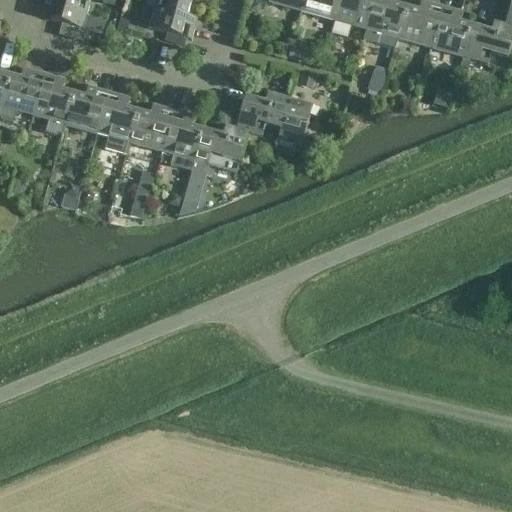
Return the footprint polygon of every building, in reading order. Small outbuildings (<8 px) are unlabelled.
[(44,0),(45,0),(55,3),(49,23),(61,26),(58,38),(82,45),(85,33),(101,38),(105,25),(85,19),(89,7),(78,4),(79,0),(44,0)] [(189,7),(163,0),(156,0),(148,31),(191,43),(197,21),(186,18),(189,7)] [(300,15),(304,0),(268,0),(267,6),(300,15)] [(304,0),(300,15),(332,24),(339,0),(304,0)] [(334,24),(330,36),(361,45),(365,33),(374,0),(339,0),(332,24),(334,24)] [(374,0),(365,33),(366,33),(363,43),(394,52),(397,42),(406,10),(395,7),(396,0),(374,0)] [(397,42),(429,51),(441,9),(420,3),(417,13),(406,10),(397,42)] [(429,51),(462,60),(471,28),(459,25),(462,15),(441,9),(429,51)] [(471,28),(462,60),(487,68),(490,57),(507,62),(511,42),(511,29),(504,27),(493,23),(490,34),(471,28)] [(0,122),(12,126),(15,114),(31,119),(43,76),(22,70),(20,81),(8,78),(0,106),(0,120),(0,122)] [(312,93),(317,77),(303,73),(299,89),(312,93)] [(374,73),(368,93),(380,97),(385,76),(374,73)] [(0,106),(8,78),(0,75),(0,106)] [(48,124),(45,135),(57,139),(57,136),(61,137),(64,128),(73,96),(62,93),(64,82),(43,76),(31,119),(48,124)] [(64,128),(96,137),(108,95),(87,89),(84,99),(73,96),(64,128)] [(290,101),(267,94),(264,105),(245,99),(236,130),(236,131),(247,134),(247,135),(261,139),(264,128),(280,133),(281,133),(290,101)] [(129,146),(138,114),(126,111),(129,100),(108,95),(96,137),(108,140),(104,152),(123,157),(126,146),(129,146)] [(280,133),(277,143),(300,149),(312,107),(290,101),(281,133),(280,133)] [(129,146),(161,156),(173,113),(152,107),(149,117),(138,114),(129,146)] [(191,174),(193,165),(202,132),(191,129),(194,119),(173,113),(161,156),(172,159),(170,169),(191,174)] [(202,132),(193,165),(218,172),(221,161),(238,166),(247,135),(247,134),(236,131),(236,130),(224,127),(221,138),(202,132)]
